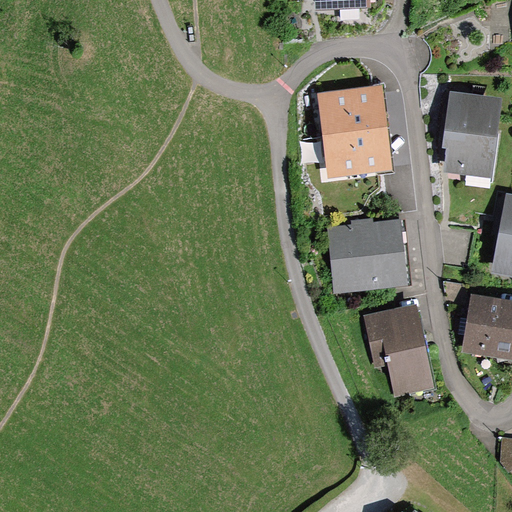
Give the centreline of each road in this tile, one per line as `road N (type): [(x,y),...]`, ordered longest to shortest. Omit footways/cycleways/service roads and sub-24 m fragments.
road 1 (residential): [(511,413),(482,410),(457,386),(442,340),(418,136),(397,48),(340,46),(317,54),(288,76),(282,98)]
road 2 (residential): [(282,98),(278,154),(289,258),(309,321),(385,478),(357,511)]
road 3 (residential): [(282,98),(213,79),(190,62),(158,0)]
